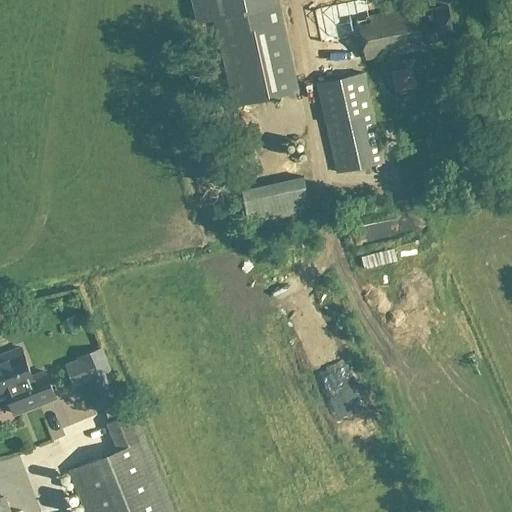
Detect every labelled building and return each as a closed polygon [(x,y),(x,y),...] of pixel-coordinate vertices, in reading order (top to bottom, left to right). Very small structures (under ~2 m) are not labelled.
[(232,108),(296,93),(275,0),(194,0),(200,23),(212,20),(232,108)] [(364,2),(314,11),(319,38),(358,31),(364,60),(424,49),(423,43),(452,38),(446,7),(417,12),(417,9),(367,18),(364,2)] [(416,68),(397,71),(392,88),(407,100),(422,96),(427,82),(416,68)] [(354,78),(352,71),(314,80),(336,173),(382,163),(362,76),(354,78)] [(43,309),(62,356),(95,342),(75,295),(43,309)] [(0,396),(7,393),(10,400),(7,401),(13,415),(54,398),(44,373),(31,378),(19,349),(0,356),(0,396)] [(99,350),(79,358),(89,384),(109,376),(99,350)] [(174,511),(134,413),(108,424),(119,451),(70,471),(86,511),(174,511)] [(8,511),(2,498),(0,499),(0,511),(8,511)]
